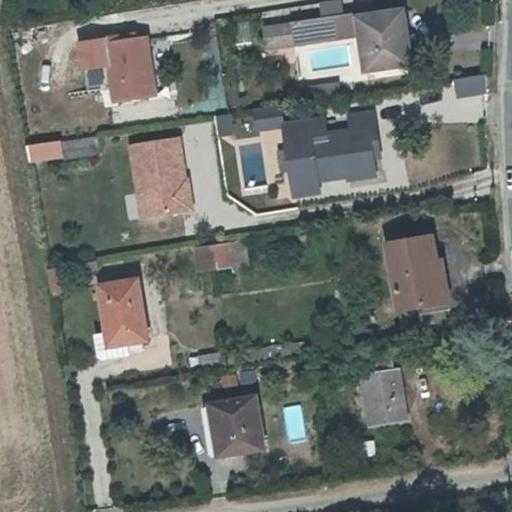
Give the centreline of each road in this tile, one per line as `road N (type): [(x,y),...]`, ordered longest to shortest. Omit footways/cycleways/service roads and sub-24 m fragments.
road 1 (residential): [(511,468),(232,511)]
road 2 (unknown): [(76,37),(319,0)]
